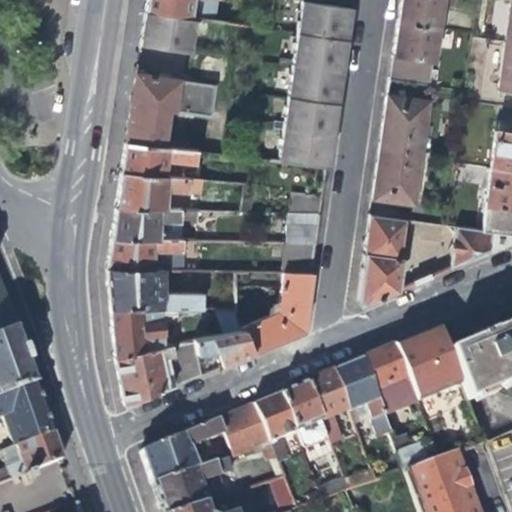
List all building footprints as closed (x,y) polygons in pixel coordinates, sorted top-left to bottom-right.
[(145,0),(144,9),(194,16),(195,0),(145,0)] [(341,4),(316,0),(303,0),(304,3),(301,25),(346,32),(347,25),(350,5),(341,4)] [(441,27),(444,0),(399,0),(397,21),(441,27)] [(194,16),(144,9),(140,39),(139,42),(189,49),(194,16)] [(431,83),(441,27),(397,21),(394,37),(388,78),(424,82),(431,83)] [(346,32),(301,25),(293,87),(336,95),(339,79),(343,48),(346,32)] [(499,90),(511,91),(511,42),(507,41),(499,90)] [(174,107),(179,78),(135,71),(130,105),(125,140),(162,145),(168,106),(174,107)] [(217,84),(179,78),(174,107),(212,112),(217,84)] [(336,95),(293,87),(282,154),(327,161),(329,147),(334,110),(336,95)] [(430,98),(386,91),(383,111),(378,143),(422,150),(425,134),(430,98)] [(511,121),(495,119),(493,128),(511,131),(511,121)] [(511,131),(493,128),(487,165),(511,169),(511,131)] [(432,136),(425,134),(422,150),(429,151),(432,136)] [(166,175),(169,160),(171,146),(162,145),(125,140),(122,153),(120,171),(166,175)] [(413,201),(420,165),(422,150),(378,143),(373,172),(370,195),(413,201)] [(204,150),(171,146),(169,160),(202,163),(204,150)] [(426,166),(429,151),(422,150),(420,165),(426,166)] [(511,169),(487,165),(481,203),(511,207),(511,169)] [(165,207),(168,189),(169,175),(166,175),(120,171),(117,187),(115,206),(161,207),(165,207)] [(186,189),(187,176),(169,175),(168,189),(186,189)] [(202,177),(187,176),(186,189),(201,190),(202,177)] [(244,180),(241,208),(249,209),(253,181),(244,180)] [(294,191),(291,209),(320,210),(322,193),(294,191)] [(511,207),(481,203),(478,222),(490,223),(485,252),(511,240),(511,207)] [(156,240),(159,219),(161,207),(115,206),(112,220),(109,240),(156,240)] [(180,220),(182,207),(165,207),(161,207),(159,219),(180,220)] [(200,208),(182,207),(180,220),(199,220),(200,208)] [(291,209),(286,242),(315,242),(320,210),(291,209)] [(368,211),(361,254),(396,259),(403,215),(368,211)] [(450,267),(485,252),(490,223),(478,222),(456,220),(450,267)] [(181,241),(156,240),(109,240),(108,251),(106,267),(152,267),(152,250),(180,250),(181,241)] [(311,270),(315,242),(286,242),(282,269),(311,270)] [(180,268),(180,250),(152,250),(152,267),(162,267),(180,268)] [(399,260),(396,259),(361,254),(354,302),(360,305),(395,290),(398,272),(399,260)] [(161,291),(162,267),(152,267),(106,267),(107,284),(108,304),(159,305),(161,305),(161,291)] [(267,309),(239,321),(239,323),(250,350),(282,337),(302,329),(311,270),(282,269),(278,299),(277,305),(267,309)] [(201,292),(161,291),(161,305),(176,305),(201,306),(201,292)] [(0,332),(12,328),(0,295),(0,332)] [(268,302),(267,309),(277,305),(278,299),(268,302)] [(162,343),(160,311),(159,305),(108,304),(110,326),(112,356),(150,346),(162,343)] [(215,306),(220,328),(239,323),(239,321),(234,308),(234,306),(215,306)] [(220,328),(186,337),(199,371),(229,359),(250,350),(239,323),(220,328)] [(463,345),(446,352),(457,384),(465,405),(484,396),(511,383),(511,323),(489,334),(486,327),(481,329),(472,333),(475,340),(463,345)] [(446,352),(436,326),(408,338),(390,346),(411,397),(413,403),(457,384),(446,352)] [(0,394),(31,382),(21,352),(12,328),(0,332),(0,394)] [(186,337),(170,341),(175,352),(180,367),(185,377),(192,374),(199,371),(186,337)] [(161,358),(175,352),(170,341),(162,343),(150,346),(156,361),(161,358)] [(156,361),(150,346),(112,356),(116,376),(122,403),(166,385),(161,375),(156,361)] [(411,397),(390,346),(375,352),(359,358),(377,401),(380,410),(411,397)] [(167,373),(161,358),(156,361),(161,375),(167,373)] [(345,364),(331,370),(347,409),(348,413),(363,407),(377,401),(359,358),(345,364)] [(180,367),(167,373),(171,382),(185,377),(180,367)] [(330,417),(347,409),(331,370),(320,375),(303,382),(319,421),(330,417)] [(171,382),(167,373),(161,375),(166,385),(171,382)] [(0,420),(10,449),(12,448),(49,432),(38,402),(31,382),(0,394),(0,420)] [(304,456),(329,446),(329,444),(319,421),(303,382),(292,386),(277,392),(294,432),(304,456)] [(276,439),(294,432),(277,392),(266,397),(250,404),(267,443),(276,439)] [(411,397),(380,410),(383,416),(413,403),(411,397)] [(363,407),(367,418),(369,422),(383,416),(380,410),(377,401),(363,407)] [(223,432),(225,438),(233,455),(259,446),(267,443),(250,404),(217,418),(223,432)] [(353,424),(367,418),(363,407),(348,413),(353,424)] [(369,422),(376,439),(390,434),(383,416),(369,422)] [(339,440),(330,417),(319,421),(329,444),(339,440)] [(187,446),(223,432),(217,418),(138,450),(142,463),(150,485),(192,470),(196,468),(190,453),(187,446)] [(511,511),(511,430),(497,436),(484,441),(511,511)] [(49,432),(12,448),(17,464),(21,475),(58,459),(52,441),(49,432)] [(406,436),(393,441),(397,451),(410,445),(406,436)] [(225,438),(190,453),(196,468),(209,464),(224,459),(233,455),(225,438)] [(285,460),(276,439),(267,443),(274,459),(276,463),(285,460)] [(259,446),(265,462),(274,459),(267,443),(259,446)] [(413,444),(410,445),(397,451),(405,469),(406,472),(422,467),(413,444)] [(0,453),(0,456),(5,469),(17,464),(12,448),(10,449),(0,453)] [(422,467),(406,472),(412,489),(420,511),(475,511),(455,456),(422,467)] [(228,470),(224,459),(209,464),(214,475),(228,470)] [(267,480),(268,480),(281,475),(276,463),(274,459),(265,462),(261,464),(267,480)] [(0,484),(10,480),(14,478),(21,475),(17,464),(5,469),(0,471),(0,484)] [(197,482),(214,475),(209,464),(196,468),(192,470),(197,482)] [(205,502),(197,482),(192,470),(150,485),(155,498),(159,511),(177,511),(200,504),(205,502)] [(372,470),(343,480),(348,492),(377,482),(372,470)] [(397,494),(412,489),(406,472),(391,477),(397,494)] [(27,475),(20,477),(23,487),(31,485),(27,475)] [(222,496),(214,475),(197,482),(205,502),(222,496)] [(268,480),(276,499),(289,494),(285,484),(281,475),(268,480)] [(18,485),(14,478),(10,480),(13,487),(18,485)] [(346,492),(348,492),(343,480),(318,489),(322,500),(346,492)] [(276,499),(249,508),(250,511),(286,511),(289,511),(296,509),(289,494),(276,499)]
